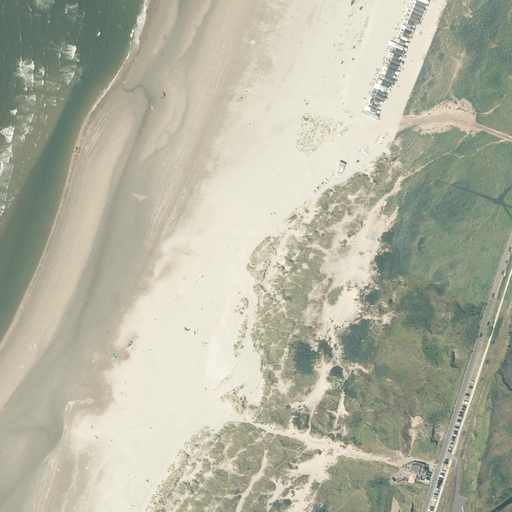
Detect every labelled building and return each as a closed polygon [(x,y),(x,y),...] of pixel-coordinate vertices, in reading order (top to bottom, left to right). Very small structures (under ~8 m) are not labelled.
[(427,7),(417,4),(416,9),(425,12),(427,7)] [(425,12),(416,9),(414,13),(424,17),(425,12)] [(424,17),(414,13),(413,18),(422,22),(424,17)] [(422,22),(413,18),(411,23),(420,26),(422,22)] [(420,26),(411,23),(409,28),(419,31),(420,26)] [(419,31),(409,28),(408,32),(417,36),(419,31)] [(417,36),(408,32),(406,37),(415,40),(417,36)] [(415,40),(406,37),(404,42),(414,45),(415,40)] [(414,45),(404,42),(403,47),(412,50),(414,45)] [(412,50),(403,47),(401,51),(410,55),(412,50)] [(410,55),(401,51),(399,56),(409,59),(410,55)] [(409,59),(399,56),(398,61),(407,64),(409,59)] [(407,64),(398,61),(396,66),(405,69),(407,64)] [(405,69),(396,66),(394,70),(404,74),(405,69)] [(404,74),(394,70),(393,75),(402,78),(404,74)] [(402,78),(393,75),(391,80),(400,83),(402,78)] [(400,83),(391,80),(389,84),(399,88),(400,83)] [(399,88),(389,84),(388,89),(397,93),(399,88)] [(397,93),(388,89),(386,94),(395,97),(397,93)] [(395,97),(386,94),(384,99),(394,102),(395,97)] [(394,102),(384,99),(383,103),(392,107),(394,102)] [(392,107),(383,103),(381,108),(390,111),(392,107)] [(390,111),(381,108),(379,113),(389,116),(390,111)] [(383,128),(376,142),(380,144),(387,131),(383,128)] [(369,132),(359,129),(358,133),(367,137),(369,132)] [(367,137),(358,133),(356,138),(365,141),(367,137)] [(365,141),(356,138),(354,143),(364,146),(365,141)] [(440,352),(439,358),(442,361),(451,362),(453,351),(444,350),(440,352)] [(431,436),(432,427),(424,425),(423,427),(423,428),(422,429),(421,429),(421,430),(421,431),(421,432),(422,433),(421,434),(422,436),(431,436)] [(404,467),(407,472),(410,473),(410,476),(415,477),(414,479),(417,480),(417,479),(420,479),(421,475),(425,477),(427,469),(424,468),(423,467),(424,465),(413,461),(405,465),(404,467)] [(400,511),(409,511),(411,503),(403,502),(401,504),(402,505),(401,506),(400,506),(400,507),(400,508),(400,509),(400,510),(401,510),(400,511)]
